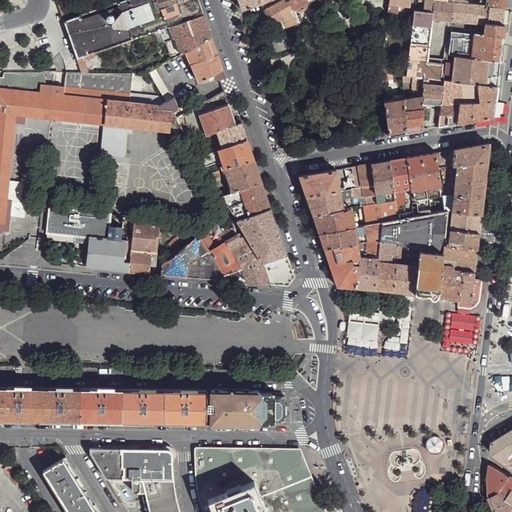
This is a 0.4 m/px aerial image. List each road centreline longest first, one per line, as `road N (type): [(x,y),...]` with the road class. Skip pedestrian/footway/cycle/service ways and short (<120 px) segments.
road 1 (tertiary): [(287,298),(0,268)]
road 2 (residential): [(0,375),(285,383)]
road 3 (secondary): [(477,427),(511,145)]
road 4 (tertiary): [(511,123),(272,169)]
road 5 (secondary): [(212,0),(272,169)]
road 6 (residential): [(329,435),(181,437)]
road 7 (secondary): [(309,268),(325,305),(324,404)]
